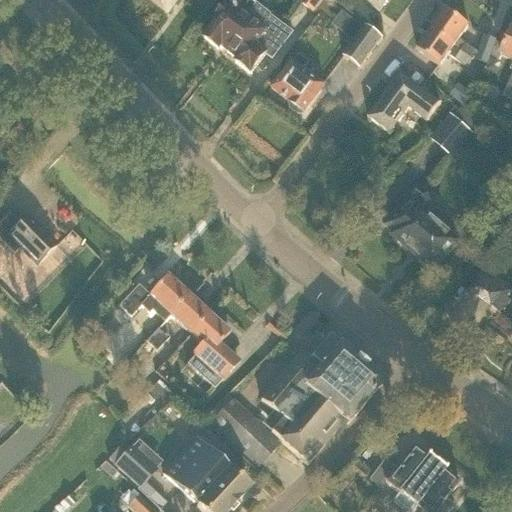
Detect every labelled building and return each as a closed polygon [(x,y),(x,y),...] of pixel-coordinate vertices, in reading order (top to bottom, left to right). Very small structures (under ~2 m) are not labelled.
[(151,0),(168,13),(177,0),(151,0)] [(235,64),(252,76),(267,56),(273,60),(292,35),(269,18),(271,17),(248,0),(244,0),(236,11),(229,6),(216,23),(217,24),(204,40),(220,52),(222,50),(237,61),(235,64)] [(304,0),(302,4),(313,13),(323,0),(304,0)] [(361,0),(381,13),(389,0),(361,0)] [(460,42),(469,29),(447,13),(432,33),(473,62),(478,55),(460,42)] [(344,59),(360,71),(383,41),(367,29),(344,59)] [(511,31),(505,47),(501,57),(511,61),(511,31)] [(418,53),(440,69),(449,56),(468,70),(473,62),(432,33),(418,53)] [(496,43),(485,39),(476,61),(486,66),(489,60),(490,57),(496,43)] [(490,57),(489,60),(498,63),(499,62),(499,61),(501,57),(505,47),(496,43),(490,57)] [(309,65),(299,57),(294,64),(293,64),(272,92),(291,105),(290,106),(291,112),(299,117),(304,117),(326,89),(303,72),(309,65)] [(369,120),(390,136),(409,110),(428,124),(441,106),(401,76),(369,120)] [(462,109),(453,119),(470,134),(479,124),(462,109)] [(451,118),(432,141),(452,158),(472,136),(470,134),(453,119),(453,120),(451,118)] [(511,160),(511,143),(504,138),(494,151),(511,163),(511,160)] [(458,245),(421,212),(427,203),(417,195),(407,206),(406,205),(387,227),(396,235),(394,238),(434,272),(437,269),(445,276),(463,255),(455,248),(458,245)] [(38,267),(57,248),(28,220),(21,227),(10,215),(0,224),(0,241),(14,255),(20,249),(38,267)] [(500,315),(510,301),(507,299),(511,291),(511,290),(485,273),(481,279),(478,276),(467,292),(500,315)] [(152,313),(165,324),(188,298),(167,279),(150,298),(139,288),(135,291),(128,285),(118,296),(125,302),(119,308),(131,319),(141,308),(149,316),(152,313)] [(166,337),(174,329),(172,328),(177,323),(191,336),(209,317),(188,298),(165,324),(146,344),(156,354),(169,340),(166,337)] [(214,391),(231,372),(213,355),(230,336),(209,317),(191,336),(204,348),(187,366),(214,391)] [(102,321),(90,334),(99,341),(110,328),(102,321)] [(383,386),(329,340),(310,361),(302,354),(285,374),(344,424),(348,427),(383,386)] [(271,435),(307,467),(344,424),(285,374),(261,403),(283,421),(271,435)] [(162,408),(173,396),(158,383),(147,394),(162,408)] [(257,470),(262,465),(279,447),(233,403),(211,426),(257,470)] [(201,511),(229,511),(249,492),(229,474),(198,445),(166,479),(197,508),(201,511)] [(120,448),(108,461),(115,467),(127,454),(120,448)] [(115,467),(114,468),(141,492),(145,487),(146,486),(158,472),(132,448),(127,454),(115,467)] [(437,511),(459,485),(413,449),(395,471),(385,463),(370,482),(381,490),(385,485),(399,496),(391,506),(397,511),(413,511),(416,510),(418,511),(437,511)] [(141,492),(140,493),(160,511),(161,511),(167,505),(146,486),(145,487),(141,492)] [(131,499),(134,502),(128,509),(131,511),(146,511),(149,509),(135,495),(131,499)]
